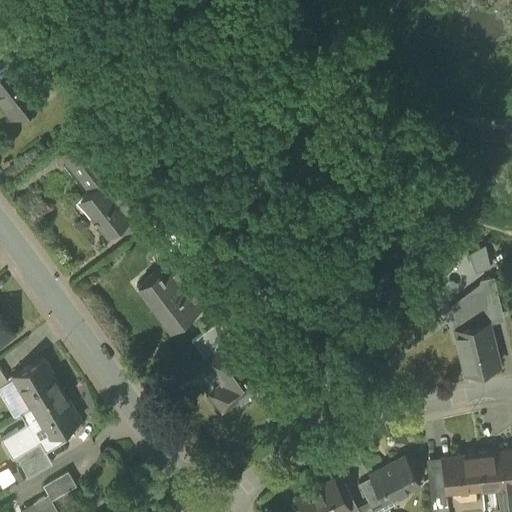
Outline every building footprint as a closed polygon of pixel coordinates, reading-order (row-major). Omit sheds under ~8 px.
[(34,33),(22,18),(0,39),(0,43),(8,53),(34,33)] [(41,94),(13,58),(0,67),(0,98),(2,102),(1,102),(12,116),(13,115),(13,116),(41,94)] [(103,121),(82,137),(97,157),(101,154),(106,161),(120,151),(114,144),(118,141),(103,121)] [(82,137),(81,137),(61,152),(62,153),(63,153),(91,188),(109,173),(97,157),(82,137)] [(140,215),(109,175),(111,174),(110,173),(109,173),(91,188),(79,197),(80,198),(82,197),(95,214),(89,219),(91,221),(97,217),(107,229),(106,230),(106,231),(118,223),(122,228),(121,229),(122,230),(142,215),(141,214),(140,215)] [(171,208),(151,223),(162,237),(172,229),(182,241),(191,234),(171,208)] [(176,260),(162,270),(159,267),(141,281),(161,307),(157,309),(170,326),(205,299),(176,260)] [(503,318),(495,286),(493,277),(481,280),(479,285),(486,312),(488,322),(503,318)] [(231,285),(200,308),(213,324),(220,319),(244,302),(231,285)] [(479,285),(454,304),(461,329),(488,322),(486,312),(479,285)] [(244,302),(220,319),(229,332),(253,314),(244,302)] [(0,341),(13,330),(0,314),(0,341)] [(461,329),(455,330),(465,373),(498,365),(488,322),(461,329)] [(235,337),(214,353),(211,348),(217,343),(207,329),(191,340),(192,341),(193,340),(206,358),(205,359),(222,382),(210,391),(222,407),(264,376),(235,337)] [(61,387),(43,355),(13,373),(31,404),(61,387)] [(317,397),(291,362),(264,382),(290,417),(317,397)] [(0,366),(0,387),(10,381),(0,366)] [(61,387),(31,404),(49,435),(79,417),(61,387)] [(40,440),(16,454),(27,475),(52,461),(40,440)] [(511,449),(477,453),(481,488),(498,486),(501,506),(511,504),(511,449)] [(477,453),(442,457),(445,492),(481,488),(477,453)] [(404,456),(369,474),(371,477),(384,502),(419,484),(404,456)] [(68,469),(43,483),(48,491),(51,497),(76,483),(68,469)] [(384,502),(371,477),(359,483),(368,501),(372,508),(384,502)] [(333,479),(296,498),(303,511),(339,511),(348,507),(333,479)] [(59,511),(51,497),(48,491),(32,500),(38,511),(59,511)] [(368,501),(357,507),(358,509),(352,511),(373,511),(372,508),(368,501)] [(124,511),(119,503),(102,511),(124,511)]
